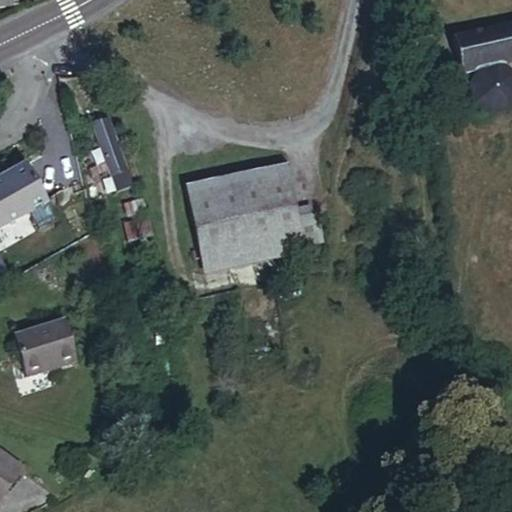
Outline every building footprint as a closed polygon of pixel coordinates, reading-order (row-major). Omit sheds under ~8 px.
[(511,59),(511,20),(453,35),(461,72),(479,68),(470,87),(473,103),(490,112),(511,107),(511,104),(511,74),(499,63),(511,59)] [(122,186),(105,123),(89,127),(106,190),(122,186)] [(183,157),(205,268),(304,249),(296,209),(288,169),(239,178),(233,148),(183,157)] [(22,168),(0,180),(0,228),(43,205),(22,168)] [(135,203),(115,208),(118,222),(138,217),(135,203)] [(296,209),(304,249),(326,245),(320,214),(313,215),(312,206),(296,209)] [(144,238),(142,221),(116,225),(118,242),(144,238)] [(302,276),(279,280),(281,292),(305,288),(302,276)] [(60,323),(9,343),(24,382),(75,362),(60,323)] [(0,452),(0,496),(21,467),(0,452)]
